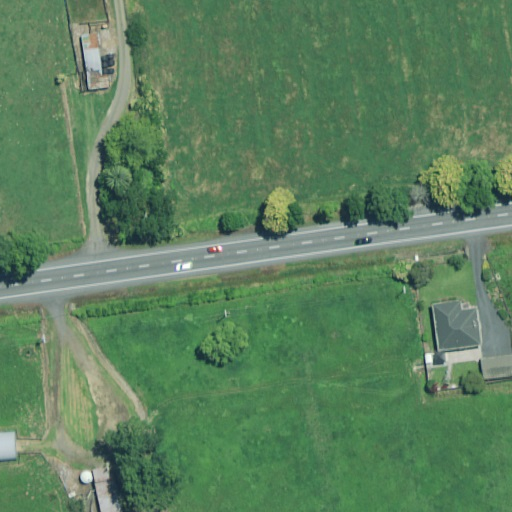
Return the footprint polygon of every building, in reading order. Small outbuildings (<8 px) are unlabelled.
[(101,64),(97,35),(82,37),(86,66),(101,64)] [(462,312),(461,301),(433,305),(439,352),(481,346),(476,310),(462,312)] [(511,376),(511,356),(482,359),(484,379),(511,376)] [(0,460),(17,459),(15,433),(0,434),(0,460)] [(122,511),(117,485),(96,490),(101,511),(122,511)]
